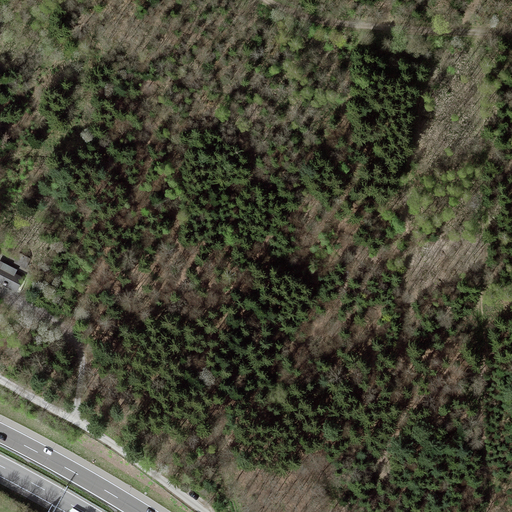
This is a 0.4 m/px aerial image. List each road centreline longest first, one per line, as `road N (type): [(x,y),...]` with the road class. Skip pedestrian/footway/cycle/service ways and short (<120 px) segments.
road 1 (track): [(265,0),(321,23),(511,31)]
road 2 (unclassified): [(203,511),(100,435),(0,378)]
road 3 (motorway): [(141,511),(0,432)]
